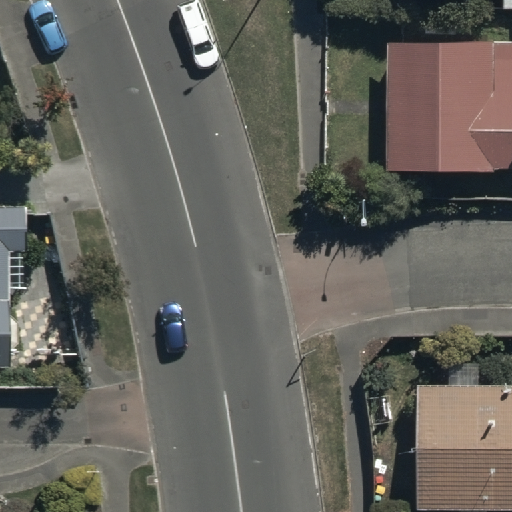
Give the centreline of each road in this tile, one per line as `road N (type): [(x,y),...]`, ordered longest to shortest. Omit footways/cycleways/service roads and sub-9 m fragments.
road 1 (tertiary): [(115,0),(163,120),(214,320)]
road 2 (residential): [(214,320),(397,275),(511,265)]
road 3 (residential): [(0,419),(229,416)]
